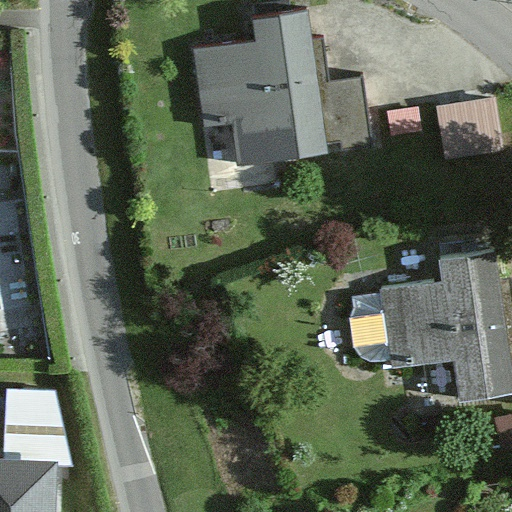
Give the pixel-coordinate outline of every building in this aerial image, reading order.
[(234,120),(241,163),(326,149),(324,139),(344,136),(345,145),(373,141),(363,77),(333,82),(324,31),(313,32),(309,7),(250,16),(254,37),(192,47),(205,125),(234,120)] [(494,98),(439,106),(447,157),(502,149),(494,98)] [(419,107),(389,112),(393,136),(422,131),(419,107)] [(456,357),(462,400),(511,392),(511,323),(509,324),(497,246),(444,254),(448,284),(385,294),(356,299),(353,317),(357,348),(370,359),(394,357),(396,367),(456,357)] [(8,388),(6,458),(56,459),(75,460),(56,389),(8,388)] [(6,458),(0,457),(0,511),(54,511),(56,459),(6,458)]
